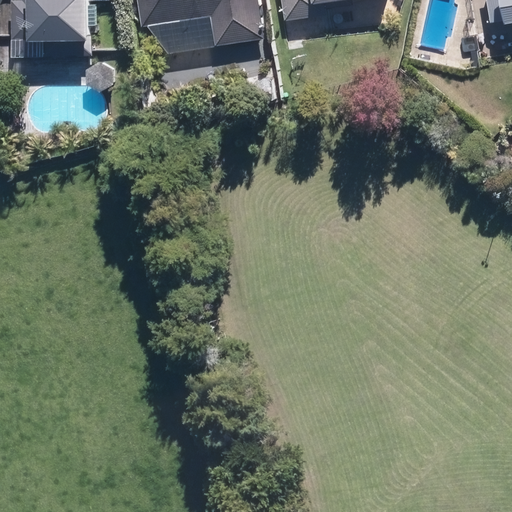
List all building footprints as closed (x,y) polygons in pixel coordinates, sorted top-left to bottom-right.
[(2,0),(2,36),(103,37),(103,0),(2,0)] [(145,0),(148,25),(177,53),(272,38),(266,0),(145,0)] [(289,0),(292,18),(322,14),(319,0),(289,0)] [(511,0),(494,0),(498,22),(511,19),(511,0)] [(110,60),(108,59),(105,59),(102,60),(100,60),(98,62),(95,63),(94,65),(92,67),(91,70),(90,72),(90,75),(91,77),(91,80),(93,82),(94,84),(96,86),(98,88),(101,89),(103,89),(106,90),(109,89),(111,88),(113,87),(116,86),(117,84),(119,82),(120,79),(120,77),(121,74),(120,71),(120,69),(118,66),(117,64),(115,63),(113,61),(110,60)]
